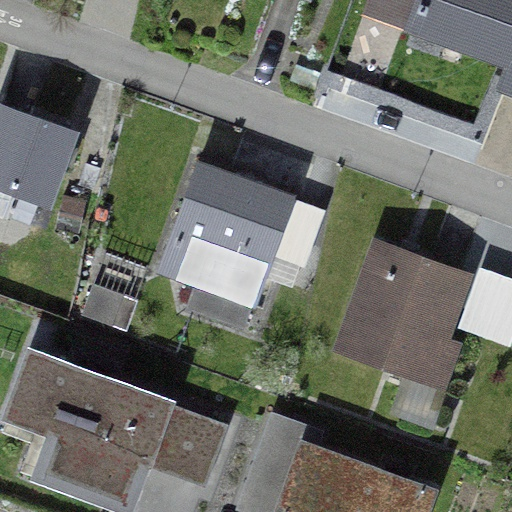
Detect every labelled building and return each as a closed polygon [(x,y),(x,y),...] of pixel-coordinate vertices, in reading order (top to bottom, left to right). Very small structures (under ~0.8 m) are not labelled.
[(511,0),(419,0),(408,30),(507,66),(499,89),(511,94),(511,0)] [(464,137),(476,103),(399,74),(386,109),(464,137)] [(68,133),(0,107),(0,216),(4,218),(12,195),(41,206),(68,133)] [(261,278),(288,203),(195,169),(168,245),(261,278)] [(49,258),(41,250),(17,240),(5,239),(0,241),(0,275),(2,277),(24,285),(36,286),(46,281),(52,270),(49,258)] [(463,276),(379,244),(339,352),(438,388),(452,349),(438,344),(463,276)] [(223,416),(26,341),(3,403),(76,431),(59,476),(131,504),(148,459),(199,478),(223,416)] [(414,511),(427,479),(299,432),(272,504),(293,511),(414,511)]
